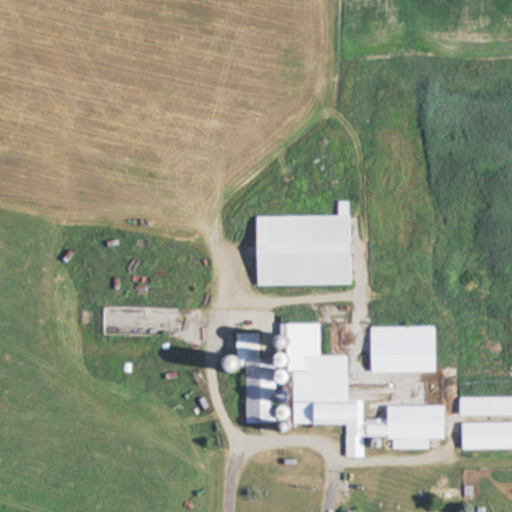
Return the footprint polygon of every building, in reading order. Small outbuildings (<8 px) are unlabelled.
[(347,284),(346,201),(335,201),(335,215),(251,216),(252,285),(347,284)] [(241,423),(288,422),(288,425),(343,424),(343,457),(360,457),(360,438),(389,437),(389,449),(426,448),(426,439),(440,439),(439,405),(383,406),(383,419),(360,419),(360,399),(344,399),(343,355),(317,355),(317,323),(284,323),(284,337),(256,337),(256,333),(230,333),(231,369),(241,369),(241,423)] [(431,326),(366,326),(367,373),(432,372),(431,326)] [(511,396),(456,397),(456,416),(511,416),(511,396)] [(511,421),(457,422),(458,449),(511,449),(511,421)]
